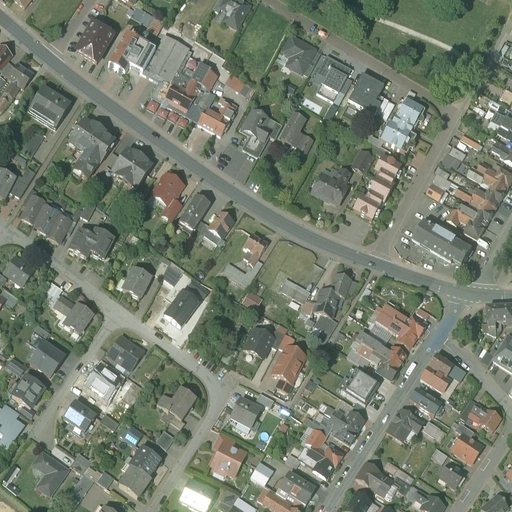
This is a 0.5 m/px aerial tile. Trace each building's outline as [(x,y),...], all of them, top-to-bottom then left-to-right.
[(13,0),(12,3),(24,12),(33,0),(13,0)] [(117,0),(132,9),(137,0),(117,0)] [(222,0),(219,0),(212,13),(218,16),(220,11),(225,2),(222,0)] [(249,10),(231,0),(226,0),(225,2),(220,11),(231,17),(225,27),(236,33),(249,10)] [(164,25),(154,19),(145,34),(155,40),(164,25)] [(112,39),(92,27),(78,51),(79,54),(81,58),(96,67),(112,39)] [(131,41),(126,38),(108,68),(124,78),(128,70),(142,47),(132,41),(133,41),(132,40),(131,41)] [(189,53),(163,39),(155,54),(142,78),(159,87),(162,82),(166,84),(170,77),(179,82),(181,80),(190,85),(191,85),(197,74),(198,72),(200,68),(185,60),(189,53)] [(314,53),(290,40),(282,55),(291,60),(286,69),(287,69),(287,70),(301,77),(307,66),(314,53)] [(155,54),(142,47),(128,70),(142,78),(155,54)] [(0,49),(0,72),(11,59),(0,49)] [(347,71),(326,60),(318,74),(330,80),(324,90),(321,88),(316,97),(332,106),(339,95),(346,81),(343,80),(347,71)] [(313,70),(307,66),(301,77),(307,81),(313,70)] [(33,79),(17,68),(7,82),(12,85),(19,90),(23,93),(33,79)] [(206,79),(197,74),(191,85),(200,90),(206,79)] [(208,75),(206,79),(200,90),(209,94),(217,80),(208,75)] [(179,82),(170,77),(166,84),(162,82),(159,87),(151,101),(162,107),(162,108),(162,111),(165,110),(165,109),(184,120),(195,101),(194,100),(200,90),(191,85),(190,85),(181,80),(179,82)] [(254,92),(231,77),(225,87),(249,102),(254,92)] [(346,81),(339,95),(344,98),(351,84),(346,81)] [(374,90),(360,83),(350,101),(358,106),(356,110),(373,119),(375,116),(378,111),(373,109),(378,99),(371,95),(374,90)] [(12,85),(4,96),(12,101),(19,90),(12,85)] [(295,91),(287,87),(284,93),(292,97),(295,91)] [(71,108),(43,91),(28,114),(29,115),(30,113),(38,118),(36,120),(37,120),(38,118),(48,124),(47,126),(48,127),(49,125),(56,130),(55,131),(56,132),(71,108)] [(511,103),(511,95),(506,92),(500,102),(510,108),(511,103)] [(414,98),(409,94),(404,103),(410,106),(414,98)] [(200,110),(205,113),(207,114),(215,99),(208,95),(200,110)] [(388,105),(378,99),(373,109),(378,111),(375,116),(380,119),(388,105)] [(1,100),(0,101),(0,115),(1,116),(9,105),(1,100)] [(404,103),(394,121),(394,122),(392,127),(387,125),(377,143),(382,146),(390,150),(390,149),(394,151),(393,152),(406,158),(416,140),(409,136),(411,131),(414,132),(424,114),(410,106),(404,103)] [(207,114),(205,113),(197,127),(220,140),(228,125),(225,123),(231,111),(223,106),(216,119),(207,114)] [(200,110),(192,124),(197,127),(205,113),(200,110)] [(268,122),(252,114),(241,133),(250,138),(242,153),(257,161),(265,146),(264,145),(267,139),(269,135),(263,132),(268,122)] [(506,121),(496,115),(491,124),(497,128),(501,130),(506,121)] [(304,124),(294,118),(280,143),(296,151),(293,156),(303,161),(312,144),(297,136),(304,124)] [(511,123),(506,121),(501,130),(510,135),(511,136),(511,123)] [(91,128),(84,124),(69,146),(74,150),(73,150),(80,155),(81,154),(85,157),(73,175),(87,184),(93,176),(114,145),(105,138),(106,137),(100,133),(100,134),(96,132),(97,131),(91,127),(91,128)] [(269,135),(267,139),(274,142),(281,129),(275,125),(269,135)] [(501,130),(497,128),(494,134),(507,142),(507,141),(510,135),(501,130)] [(33,134),(21,154),(31,160),(43,141),(33,134)] [(377,143),(370,139),(367,144),(378,150),(379,151),(382,146),(377,143)] [(511,153),(497,144),(492,154),(506,162),(511,153)] [(114,145),(93,176),(108,186),(111,181),(113,183),(115,180),(115,179),(111,176),(121,162),(112,156),(118,147),(114,145)] [(379,151),(378,150),(375,157),(381,161),(386,163),(389,157),(379,151)] [(465,158),(452,150),(448,157),(461,165),(465,158)] [(132,157),(127,154),(121,162),(111,176),(115,179),(115,180),(131,191),(131,190),(136,193),(151,171),(147,167),(147,166),(142,162),(141,163),(138,160),(133,156),(132,157)] [(372,161),(360,155),(352,170),(364,177),(372,161)] [(386,163),(381,161),(374,175),(378,177),(365,202),(360,200),(352,214),(371,224),(379,210),(381,206),(383,207),(393,190),(391,189),(393,185),(400,171),(386,163)] [(511,184),(511,177),(502,171),(497,180),(494,178),(495,177),(489,173),(490,171),(482,166),(477,174),(485,179),(508,192),(511,184)] [(27,171),(21,180),(16,177),(14,181),(15,181),(14,182),(28,188),(35,176),(27,171)] [(477,174),(472,171),(467,178),(481,187),(482,185),(482,184),(485,179),(477,174)] [(340,173),(334,186),(320,179),(311,196),(321,201),(322,199),(338,208),(347,193),(343,190),(349,177),(340,173)] [(14,181),(0,174),(0,202),(3,204),(8,195),(14,182),(15,181),(14,181)] [(451,185),(437,177),(433,184),(448,192),(451,185)] [(166,178),(151,199),(168,211),(172,205),(183,190),(166,178)] [(494,184),(485,179),(482,184),(482,185),(488,188),(489,186),(492,188),(494,184)] [(28,188),(14,182),(8,195),(20,201),(28,188)] [(508,192),(494,184),(492,188),(489,194),(502,202),(508,192)] [(469,196),(459,190),(455,197),(470,206),(471,204),(474,198),(469,196)] [(486,198),(472,190),(469,196),(474,198),(483,204),(486,198)] [(35,196),(31,193),(23,205),(27,208),(31,199),(34,200),(35,196)] [(502,202),(489,194),(486,198),(483,204),(496,211),(502,202)] [(483,204),(474,198),(471,204),(477,207),(478,206),(480,207),(481,206),(483,204)] [(33,200),(21,222),(33,228),(43,209),(44,206),(33,200)] [(196,200),(178,227),(184,230),(182,233),(190,239),(200,224),(210,209),(196,200)] [(89,204),(82,215),(79,219),(88,224),(96,209),(89,204)] [(496,211),(483,204),(481,206),(480,207),(477,213),(491,221),(496,211)] [(172,205),(168,211),(162,219),(171,226),(181,211),(172,205)] [(475,217),(457,206),(453,213),(462,218),(471,223),(475,217)] [(60,217),(43,209),(33,228),(38,230),(37,233),(48,239),(59,219),(60,217)] [(77,211),(70,223),(76,226),(79,219),(82,215),(77,211)] [(453,213),(453,212),(447,224),(456,230),(460,224),(459,224),(462,218),(453,213)] [(491,221),(477,213),(475,217),(471,223),(485,231),(491,221)] [(233,225),(220,216),(209,230),(207,233),(221,242),(233,225)] [(471,223),(462,218),(459,224),(460,224),(466,227),(466,226),(469,227),(470,226),(471,223)] [(59,219),(48,239),(47,240),(59,246),(70,225),(59,219)] [(452,234),(427,219),(424,224),(449,239),(452,234)] [(471,223),(470,226),(469,227),(464,236),(477,244),(485,231),(471,223)] [(200,224),(190,239),(196,242),(205,227),(200,224)] [(424,224),(415,240),(423,254),(432,260),(430,263),(433,265),(436,262),(444,267),(467,262),(468,260),(469,260),(473,254),(472,253),(458,245),(461,239),(452,234),(449,239),(424,224)] [(205,227),(196,242),(200,245),(203,240),(207,233),(209,230),(205,227)] [(91,240),(79,234),(71,250),(75,252),(73,255),(86,262),(89,256),(99,261),(101,256),(105,258),(113,243),(95,233),(91,240)] [(221,242),(207,233),(203,240),(216,249),(221,242)] [(267,248),(252,238),(243,252),(248,255),(253,258),(258,261),(259,261),(267,248)] [(292,262),(277,253),(266,272),(262,279),(271,284),(273,280),(277,282),(279,279),(282,281),(292,262)] [(248,255),(243,262),(249,265),(253,258),(248,255)] [(258,261),(253,258),(249,265),(247,268),(252,271),(258,261)] [(28,270),(15,261),(4,276),(15,284),(17,282),(24,287),(35,273),(29,269),(28,270)] [(161,265),(154,278),(161,282),(168,268),(161,265)] [(238,273),(228,267),(223,276),(240,286),(245,278),(238,273)] [(150,281),(133,272),(122,294),(139,303),(150,281)] [(245,278),(240,286),(247,291),(256,278),(248,273),(245,278)] [(329,296),(321,293),(316,307),(312,316),(313,316),(321,319),(331,323),(336,309),(333,308),(336,299),(344,302),(350,284),(335,278),(329,296)] [(295,288),(286,283),(286,282),(279,293),(303,307),(306,303),(310,296),(295,288)] [(51,285),(42,298),(54,306),(62,293),(51,285)] [(19,303),(4,292),(0,297),(0,300),(5,304),(3,306),(12,312),(19,303)] [(183,295),(165,319),(180,331),(198,306),(183,295)] [(261,303),(249,295),(243,306),(255,313),(261,303)] [(76,311),(60,300),(54,309),(70,320),(76,311)] [(316,307),(306,303),(303,307),(299,314),(312,319),(313,316),(312,316),(316,307)] [(397,311),(387,305),(380,317),(402,330),(405,324),(406,324),(394,316),(397,311)] [(92,318),(78,308),(76,311),(70,320),(63,330),(72,337),(73,335),(78,338),(92,318)] [(511,308),(501,309),(501,326),(507,326),(507,330),(507,331),(511,330),(511,308)] [(501,309),(487,310),(488,327),(489,327),(489,332),(496,331),(496,327),(501,326),(501,309)] [(429,317),(420,311),(416,316),(426,322),(429,317)] [(402,330),(380,317),(375,325),(388,333),(389,332),(397,337),(398,336),(401,337),(404,332),(402,330)] [(331,323),(321,319),(315,330),(323,335),(323,336),(331,323)] [(426,329),(411,320),(408,326),(405,324),(402,330),(417,340),(418,341),(426,329)] [(331,323),(323,336),(323,335),(322,336),(320,335),(315,343),(324,348),(337,327),(331,323)] [(26,346),(38,355),(44,346),(44,347),(50,338),(38,329),(26,346)] [(348,332),(344,329),(340,336),(345,339),(348,332)] [(417,340),(404,332),(401,337),(396,344),(409,352),(411,352),(412,350),(412,348),(417,340)] [(272,342),(255,333),(245,353),(261,361),(272,342)] [(340,336),(332,349),(337,353),(346,340),(345,339),(340,336)] [(294,343),(284,338),(278,351),(284,354),(286,350),(289,352),(294,343)] [(377,350),(358,338),(354,344),(372,356),(377,350)] [(143,357),(120,340),(108,357),(108,358),(118,366),(124,369),(126,367),(133,372),(143,357)] [(511,375),(511,343),(508,341),(493,364),(511,375)] [(372,356),(354,344),(350,350),(356,354),(356,355),(368,363),(372,356)] [(38,355),(30,366),(50,381),(64,361),(44,347),(44,346),(38,355)] [(289,352),(286,350),(284,354),(279,363),(298,374),(302,365),(301,365),(304,359),(289,352)] [(386,355),(377,350),(372,356),(384,364),(386,360),(384,358),(386,355)] [(405,359),(392,351),(386,360),(384,364),(397,372),(405,359)] [(384,364),(372,356),(368,363),(377,369),(379,366),(381,368),(384,364)] [(118,366),(108,358),(108,357),(107,357),(102,364),(114,372),(118,366)] [(466,376),(436,357),(427,372),(445,383),(448,378),(459,386),(466,376)] [(26,371),(13,362),(7,370),(20,379),(26,371)] [(298,374),(279,363),(272,377),(281,382),(291,387),(298,374)] [(397,372),(384,364),(381,368),(377,375),(391,384),(398,373),(397,372)] [(121,385),(100,370),(86,389),(107,404),(121,385)] [(356,382),(338,370),(336,375),(338,377),(353,386),(356,382)] [(445,383),(427,372),(420,383),(442,397),(449,386),(445,383)] [(353,386),(338,377),(333,386),(348,395),(349,393),(353,386)] [(367,385),(358,379),(356,382),(353,386),(365,393),(367,389),(365,388),(367,385)] [(44,393),(26,380),(12,399),(30,412),(44,393)] [(291,387),(281,382),(276,390),(288,397),(293,387),(291,387)] [(386,391),(372,382),(367,389),(365,393),(378,402),(379,402),(386,391)] [(143,393),(133,386),(126,395),(136,402),(143,393)] [(336,391),(329,386),(325,392),(332,397),(336,391)] [(365,393),(353,386),(349,393),(358,398),(360,396),(362,397),(365,393)] [(180,391),(171,404),(163,398),(156,407),(167,415),(168,416),(174,420),(181,425),(181,424),(196,402),(180,391)] [(378,402),(365,393),(362,397),(357,406),(370,414),(378,402)] [(433,406),(414,394),(404,409),(419,419),(422,413),(433,421),(440,411),(440,410),(433,406)] [(274,405),(260,397),(256,404),(270,411),(274,405)] [(451,408),(437,399),(433,406),(440,410),(440,411),(446,415),(451,408)] [(260,413),(240,403),(230,422),(231,420),(251,431),(249,433),(250,433),(260,413)] [(95,420),(74,406),(63,422),(75,430),(76,428),(85,434),(83,436),(84,437),(95,420)] [(487,414),(476,407),(471,414),(477,418),(482,421),(487,414)] [(335,414),(329,411),(325,417),(331,421),(335,414)] [(23,430),(0,413),(0,436),(4,439),(0,444),(0,448),(7,453),(23,430)] [(400,413),(388,432),(386,435),(402,446),(404,442),(410,433),(417,437),(423,428),(400,413)] [(482,421),(478,427),(492,436),(501,422),(487,413),(487,414),(482,421)] [(344,420),(335,414),(331,421),(342,428),(345,424),(343,422),(344,420)] [(477,418),(471,414),(467,419),(474,424),(477,418)] [(345,424),(342,428),(355,436),(360,429),(362,428),(363,426),(363,424),(350,416),(345,424)] [(119,427),(105,417),(100,425),(114,435),(119,427)] [(323,419),(314,433),(326,441),(332,431),(327,428),(330,424),(323,419)] [(181,425),(174,420),(170,425),(181,433),(185,427),(181,424),(181,425)] [(342,428),(331,421),(330,424),(327,428),(332,431),(335,434),(339,433),(342,428)] [(440,432),(428,425),(422,434),(434,442),(440,432)] [(474,436),(459,426),(454,434),(462,438),(469,443),(474,436)] [(355,436),(342,428),(339,433),(335,440),(349,449),(356,437),(355,436)] [(142,437),(132,430),(124,442),(134,449),(142,437)] [(326,441),(314,433),(305,447),(311,451),(313,447),(319,451),(326,441)] [(174,442),(164,434),(155,446),(166,453),(174,442)] [(235,446),(219,438),(213,450),(220,453),(223,447),(232,451),(235,446)] [(469,443),(462,438),(451,454),(471,467),(482,451),(469,443)] [(232,451),(223,447),(220,453),(217,460),(214,461),(210,468),(234,480),(245,457),(232,451)] [(319,451),(313,447),(311,451),(309,454),(321,461),(324,457),(321,456),(323,453),(319,451)] [(309,454),(302,449),(298,456),(305,460),(309,454)] [(342,459),(328,450),(324,457),(321,461),(334,470),(335,470),(342,459)] [(142,451),(130,469),(133,471),(147,481),(148,481),(160,463),(142,451)] [(447,459),(436,452),(430,460),(441,468),(447,459)] [(321,461),(309,454),(305,460),(314,466),(316,464),(319,465),(321,461)] [(67,474),(42,456),(33,468),(45,477),(36,490),(50,499),(67,474)] [(301,464),(290,457),(285,465),(296,472),(301,464)] [(334,470),(321,461),(319,465),(313,474),(326,482),(334,470)] [(88,471),(75,462),(70,470),(82,479),(84,477),(88,471)] [(273,475),(259,466),(250,481),(264,490),(273,475)] [(380,475),(366,466),(356,482),(384,501),(391,490),(391,489),(377,480),(380,475)] [(464,478),(448,467),(439,481),(447,486),(446,486),(455,492),(455,491),(464,478)] [(133,471),(128,477),(127,476),(119,489),(137,501),(150,483),(148,481),(147,481),(133,471)] [(408,478),(398,472),(393,479),(396,481),(403,485),(408,478)] [(104,475),(96,485),(106,492),(114,481),(104,475)] [(82,479),(68,499),(79,506),(94,484),(84,477),(82,479)] [(305,488),(288,477),(285,483),(276,497),(285,503),(288,498),(295,503),(305,488)] [(403,485),(396,481),(391,489),(391,490),(405,499),(411,490),(403,485)] [(204,493),(189,485),(179,505),(189,510),(191,507),(200,511),(207,511),(211,506),(210,505),(214,496),(205,491),(204,493)] [(308,511),(318,496),(305,488),(295,503),(294,504),(306,511),(308,511)] [(419,494),(412,489),(411,490),(405,499),(403,502),(412,508),(415,504),(413,502),(419,494)] [(268,498),(270,494),(265,491),(257,504),(262,507),(268,498)] [(239,499),(226,492),(220,504),(232,510),(233,508),(239,499)] [(276,497),(270,494),(268,498),(288,511),(292,508),(285,503),(276,497)] [(442,511),(444,510),(429,500),(428,500),(419,494),(413,502),(415,504),(423,509),(420,511),(442,511)] [(371,505),(356,495),(345,511),(366,511),(371,506),(371,505)] [(288,511),(268,498),(262,507),(270,511),(288,511)] [(497,498),(481,511),(507,511),(508,511),(503,506),(504,506),(497,498)]
